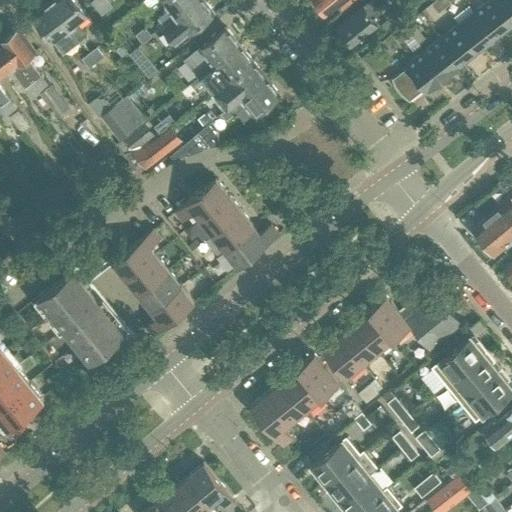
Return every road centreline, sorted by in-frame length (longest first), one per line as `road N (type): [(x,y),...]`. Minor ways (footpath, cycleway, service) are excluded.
road 1 (residential): [(0,306),(185,160),(272,146),(340,96)]
road 2 (tertiary): [(402,174),(166,363)]
road 3 (tertiary): [(199,404),(430,215)]
road 4 (tertiary): [(166,363),(0,492)]
road 5 (tertiary): [(70,511),(199,404)]
road 6 (tertiary): [(511,89),(402,174)]
road 7 (residential): [(511,318),(430,215)]
road 8 (residential): [(281,506),(199,404)]
